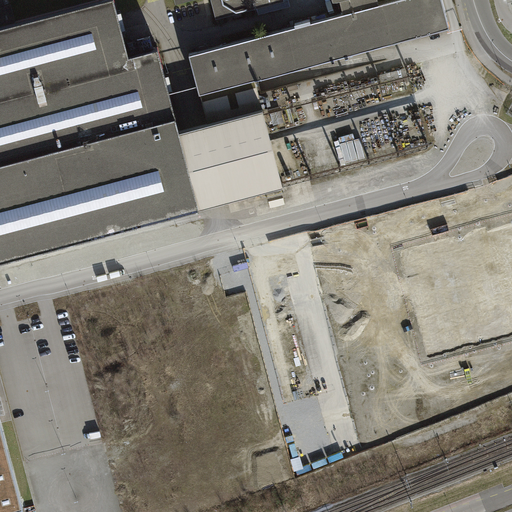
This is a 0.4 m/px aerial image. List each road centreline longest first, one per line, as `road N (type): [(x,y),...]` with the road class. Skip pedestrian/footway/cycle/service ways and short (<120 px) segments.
road 1 (residential): [(0,298),(433,185)]
road 2 (residential): [(433,185),(471,128),(483,125),(502,132),(500,160),(451,181)]
